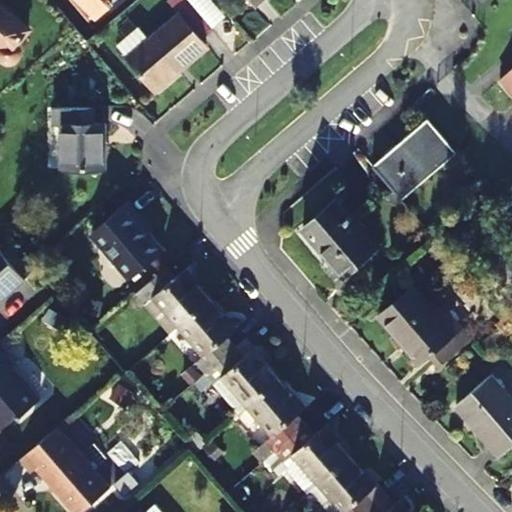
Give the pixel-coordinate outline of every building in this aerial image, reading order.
[(66,0),(90,28),(105,15),(95,3),(97,0),(66,0)] [(191,35),(203,25),(182,0),(164,0),(163,1),(175,15),(142,44),(130,31),(111,49),(149,91),(167,75),(165,72),(199,44),(191,35)] [(260,0),(242,0),(244,2),(250,9),(260,0)] [(0,62),(4,63),(8,62),(12,59),(13,42),(25,33),(0,7),(0,62)] [(511,67),(498,79),(511,96),(511,67)] [(50,122),(62,122),(90,121),(91,105),(51,105),(50,122)] [(377,168),(403,199),(460,148),(435,117),(377,168)] [(61,142),(60,168),(99,168),(99,136),(99,121),(90,121),(62,122),(61,142)] [(122,199),(86,232),(125,278),(158,249),(132,217),(135,214),(122,199)] [(377,249),(338,201),(314,222),(304,229),(325,254),(327,252),(346,275),(377,249)] [(0,305),(27,283),(0,252),(0,305)] [(177,269),(166,279),(158,269),(129,295),(136,304),(142,299),(169,329),(203,299),(177,269)] [(413,287),(377,317),(391,334),(394,331),(420,360),(428,352),(438,363),(469,334),(460,324),(453,330),(413,287)] [(230,330),(213,310),(203,299),(169,329),(195,360),(188,366),(196,375),(225,350),(218,341),(230,330)] [(498,324),(507,336),(511,332),(511,317),(509,315),(498,324)] [(225,350),(196,375),(211,394),(256,360),(246,349),(245,351),(236,340),(225,350)] [(39,402),(0,356),(0,432),(18,417),(20,418),(39,402)] [(239,407),(271,379),(256,360),(211,394),(229,416),(239,407)] [(456,405),(499,457),(511,446),(511,398),(493,375),(456,405)] [(271,379),(239,407),(264,437),(244,454),(254,464),(256,462),(296,426),(289,418),(297,410),(271,379)] [(296,426),(256,462),(268,476),(275,469),(298,495),(302,491),(343,456),(318,427),(305,437),(296,426)] [(82,511),(110,488),(58,428),(38,445),(21,460),(32,473),(36,469),(73,511),(82,511)] [(361,511),(378,498),(343,456),(302,491),(319,511),(361,511)] [(378,498),(361,511),(401,511),(392,501),(386,506),(378,498)]
